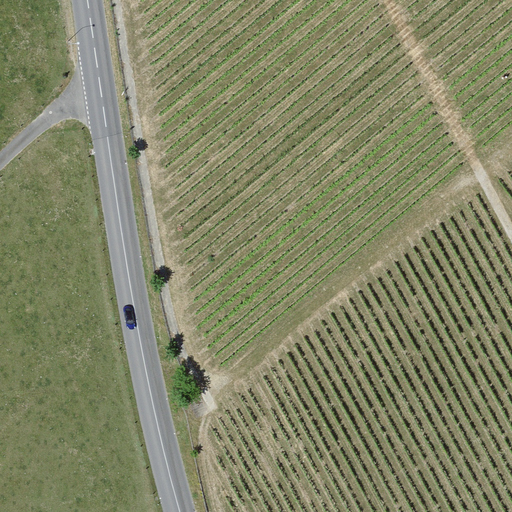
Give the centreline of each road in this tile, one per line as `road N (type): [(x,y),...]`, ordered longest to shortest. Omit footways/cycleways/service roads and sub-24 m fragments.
road 1 (secondary): [(89,0),(145,373),(179,511)]
road 2 (track): [(511,235),(386,0)]
